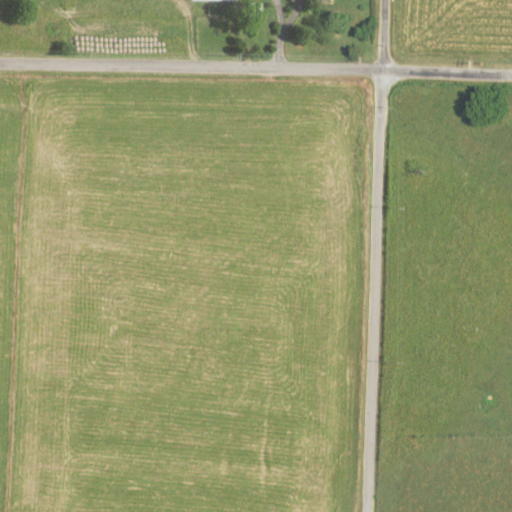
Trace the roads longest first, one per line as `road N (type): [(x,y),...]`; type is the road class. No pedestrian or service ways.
road 1 (residential): [(511,78),(0,68)]
road 2 (residential): [(366,511),(383,76)]
